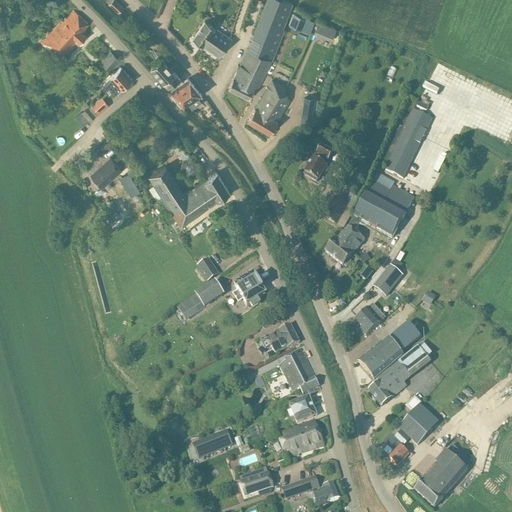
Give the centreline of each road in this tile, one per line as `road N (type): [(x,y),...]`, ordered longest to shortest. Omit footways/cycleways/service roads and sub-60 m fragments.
road 1 (unclassified): [(356,511),(320,370),(231,184),(140,67),(73,0)]
road 2 (residential): [(396,511),(372,474),(354,394),(269,190),(229,119),(120,0)]
road 3 (unknown): [(329,329),(398,240),(423,179)]
road 4 (track): [(44,511),(0,360)]
